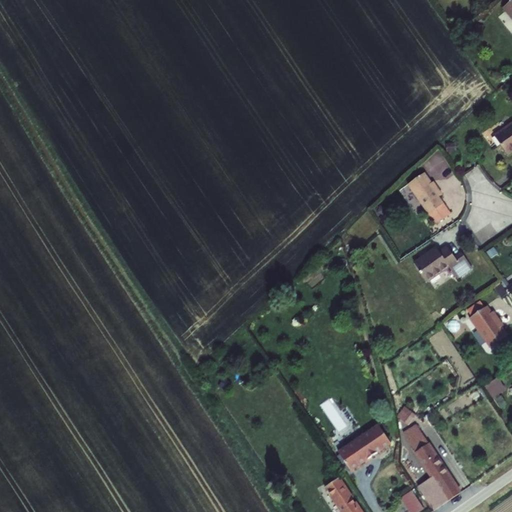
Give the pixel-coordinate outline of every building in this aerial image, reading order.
[(511,38),(511,0),(509,0),(491,14),(511,38)] [(511,125),(487,141),(499,160),(511,152),(511,125)] [(423,229),(438,218),(433,210),(436,208),(430,199),(428,201),(418,187),(402,198),(423,229)] [(438,218),(423,229),(430,239),(445,229),(438,218)] [(447,290),(464,280),(454,264),(447,268),(439,257),(432,262),(429,258),(406,274),(418,292),(440,279),(447,290)] [(509,317),(511,314),(511,288),(497,298),(509,317)] [(477,360),(495,349),(486,335),(489,334),(483,324),(480,325),(476,318),(458,330),(477,360)] [(485,387),(493,399),(506,391),(498,379),(485,387)] [(408,427),(414,420),(401,409),(396,416),(408,427)] [(341,475),(381,448),(369,429),(329,456),(341,475)] [(395,439),(401,447),(413,440),(407,431),(395,439)] [(409,492),(422,511),(431,511),(439,507),(451,498),(413,440),(401,447),(423,482),(409,492)] [(330,511),(346,511),(328,484),(317,492),(330,511)]
